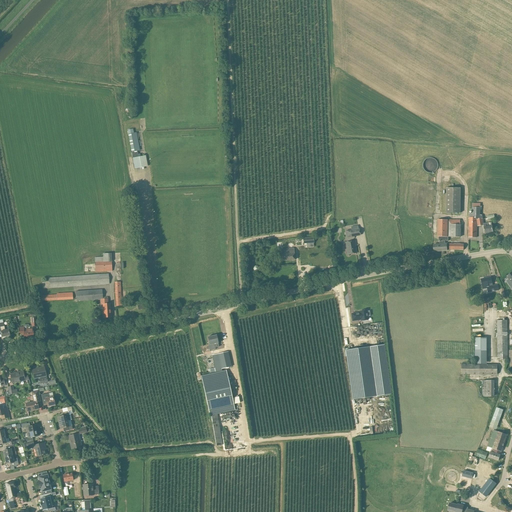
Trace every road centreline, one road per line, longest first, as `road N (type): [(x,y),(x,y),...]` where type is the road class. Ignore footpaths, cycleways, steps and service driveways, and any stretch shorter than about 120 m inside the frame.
road 1 (tertiary): [(0,357),(511,248)]
road 2 (track): [(225,307),(247,441),(349,434),(356,511)]
road 3 (unknown): [(157,323),(142,173)]
